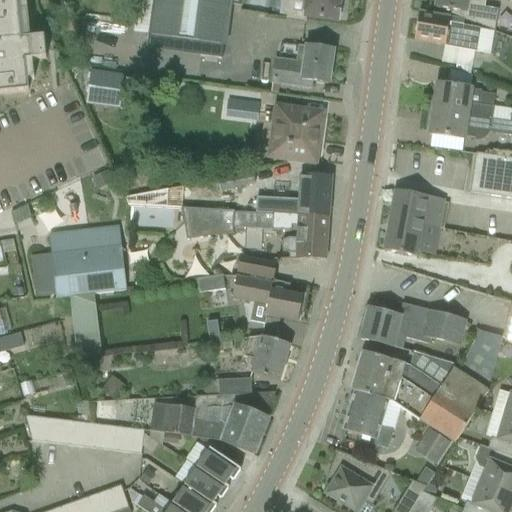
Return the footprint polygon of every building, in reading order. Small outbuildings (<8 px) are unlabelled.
[(18,0),(0,0),(0,95),(28,93),(25,63),(46,61),(44,39),(30,40),(23,41),(18,0)] [(153,0),(147,50),(221,60),(224,46),(226,47),(233,0),(153,0)] [(280,0),(278,16),(286,18),(286,19),(304,22),(305,17),(337,22),(339,4),(340,4),(341,4),(342,3),(343,2),(342,0),(280,0)] [(484,0),(437,0),(435,9),(451,12),(451,15),(494,33),(498,12),(483,9),(484,0)] [(463,21),(418,14),(414,42),(490,54),(493,33),(479,30),(462,27),(463,21)] [(272,83),(311,89),(312,83),(328,85),(333,51),(299,47),(296,65),(275,62),(272,83)] [(69,74),(79,76),(80,68),(70,66),(69,74)] [(86,106),(121,110),(126,77),(90,72),(86,106)] [(437,86),(433,111),(492,120),(494,109),(493,109),(495,97),(481,94),(481,92),(437,86)] [(257,121),(259,106),(227,102),(225,117),(257,121)] [(286,163),(298,164),(298,161),(314,163),(317,142),(320,142),(322,130),(319,130),(321,116),(305,114),(305,111),(293,109),(293,112),(275,110),(273,125),(276,126),(274,144),(271,143),(269,157),(287,160),(286,163)] [(491,130),(492,120),(433,111),(429,136),(464,141),(464,138),(475,139),(474,143),(479,143),(483,141),(486,139),(488,137),(491,130)] [(511,160),(478,155),(472,194),(511,200),(511,160)] [(107,172),(92,179),(97,192),(113,185),(107,172)] [(217,182),(220,194),(255,186),(252,174),(217,182)] [(242,204),(241,213),(329,218),(331,177),(311,176),(301,176),(300,197),(273,196),(273,198),(261,197),(261,205),(242,204)] [(120,189),(113,191),(116,200),(123,198),(120,189)] [(439,230),(444,204),(444,203),(394,194),(383,252),(418,259),(424,227),(439,230)] [(289,261),(325,261),(326,261),(329,218),(241,213),(233,213),(201,211),(200,240),(233,234),(234,228),(291,232),(292,227),(297,227),(297,239),(289,239),(283,242),(282,251),(289,254),(289,261)] [(56,300),(71,298),(94,297),(126,292),(119,228),(49,236),(51,256),(31,258),(35,300),(56,298),(56,300)] [(273,281),(276,265),(239,258),(237,274),(273,281)] [(225,291),(223,278),(197,282),(199,295),(225,291)] [(287,294),(288,288),(270,284),(270,285),(236,278),(232,300),(268,307),(266,316),(298,322),(303,297),(287,294)] [(101,357),(94,297),(71,298),(78,359),(101,357)] [(360,341),(366,342),(402,351),(405,340),(429,346),(430,341),(458,348),(465,322),(402,306),(402,307),(408,308),(405,321),(399,319),(368,311),(367,312),(368,312),(361,339),(360,341)] [(511,317),(507,317),(502,338),(511,347),(511,317)] [(494,373),(499,336),(476,333),(471,370),(494,373)] [(20,335),(7,338),(11,352),(24,348),(20,335)] [(290,347),(281,344),(259,338),(249,339),(243,357),(255,361),(250,375),(259,377),(279,383),(290,347)] [(232,343),(219,344),(213,345),(214,353),(221,352),(232,351),(232,343)] [(410,368),(363,354),(351,392),(388,403),(393,405),(419,422),(454,445),(488,393),(453,370),(441,389),(410,368)] [(101,392),(114,403),(126,388),(112,377),(101,392)] [(218,382),(219,397),(251,395),(250,380),(218,382)] [(388,403),(351,392),(354,393),(354,396),(350,397),(348,403),(350,406),(343,432),(375,441),(373,447),(387,451),(393,432),(380,428),(388,403)] [(265,419),(274,395),(251,395),(219,397),(196,398),(195,411),(169,407),(153,405),(150,433),(165,434),(165,435),(218,442),(255,456),(268,420),(265,419)] [(76,418),(77,424),(83,425),(91,426),(90,417),(81,418),(76,418)] [(46,420),(32,419),(25,418),(31,443),(43,444),(46,420)] [(511,421),(504,419),(497,440),(491,439),(487,450),(511,458),(511,421)] [(43,444),(56,445),(58,422),(46,420),(43,444)] [(68,447),(71,423),(58,422),(56,445),(68,447)] [(68,447),(80,448),(83,425),(77,424),(71,423),(68,447)] [(93,450),(95,426),(91,426),(83,425),(80,448),(93,450)] [(93,450),(105,451),(108,428),(95,426),(93,450)] [(117,453),(120,429),(108,428),(105,451),(117,453)] [(117,453),(129,454),(132,431),(120,429),(117,453)] [(436,466),(450,444),(429,430),(415,452),(436,466)] [(129,454),(142,456),(143,449),(144,435),(145,432),(132,431),(129,454)] [(152,454),(158,445),(150,439),(144,435),(143,448),(152,454)] [(180,438),(164,436),(163,444),(179,446),(180,438)] [(511,464),(511,458),(487,450),(479,447),(474,460),(478,469),(486,472),(480,484),(511,497),(511,471),(510,470),(511,464)] [(209,450),(196,470),(227,491),(228,489),(225,487),(230,480),(233,482),(240,471),(209,450)] [(326,496),(351,511),(358,511),(365,501),(372,505),(389,476),(392,477),(393,475),(335,452),(335,454),(338,455),(329,477),(335,481),(326,496)] [(196,470),(184,487),(215,508),(216,507),(213,505),(218,498),(221,500),(227,491),(196,470)] [(148,471),(141,481),(149,486),(156,476),(148,471)] [(412,511),(423,494),(427,488),(412,482),(393,511),(412,511)] [(511,511),(511,497),(480,484),(472,505),(466,503),(462,511),(511,511)] [(110,490),(117,511),(118,511),(128,509),(120,487),(110,490)] [(184,487),(172,505),(181,511),(212,511),(215,508),(184,487)] [(104,511),(117,511),(110,490),(98,494),(104,511)] [(104,511),(98,494),(87,499),(91,511),(104,511)] [(429,511),(437,500),(423,494),(412,511),(429,511)] [(181,511),(172,505),(167,511),(165,511),(144,497),(137,507),(143,511),(181,511)] [(78,511),(91,511),(87,499),(75,503),(78,511)]
